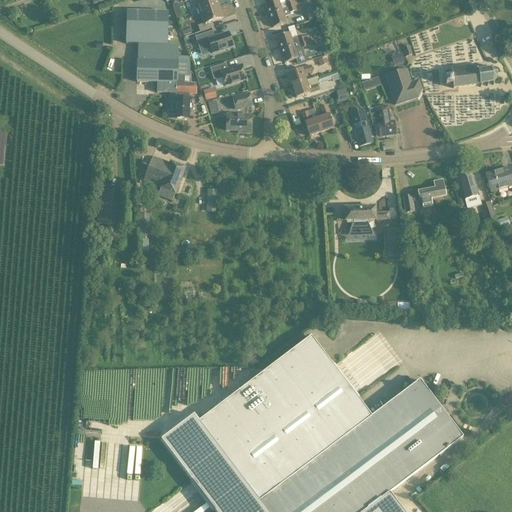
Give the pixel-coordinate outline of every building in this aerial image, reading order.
[(191,0),(189,1),(186,2),(189,8),(193,7),(194,9),(196,10),(198,10),(199,15),(220,8),(217,0),(211,0),(205,2),(204,0),(191,0)] [(271,0),(264,2),(268,15),(282,10),(278,0),(271,0)] [(287,9),(298,5),(297,0),(285,4),(287,9)] [(178,4),(172,6),(178,22),(184,20),(178,4)] [(298,5),(287,9),(282,10),(268,15),(273,28),(286,23),(284,18),(290,16),(290,14),(300,10),(299,9),(298,5)] [(319,18),(314,5),(305,8),(309,21),(319,18)] [(223,18),(220,8),(199,15),(203,25),(198,26),(200,33),(214,28),(212,22),(223,18)] [(175,112),(175,119),(188,120),(189,99),(189,95),(196,95),(196,84),(189,84),(189,79),(176,78),(177,62),(178,45),(167,45),(167,34),(172,34),(172,20),(167,20),(167,13),(127,12),(126,45),(137,45),(137,83),(157,84),(157,94),(168,94),(168,105),(170,105),(170,111),(175,112)] [(212,55),(233,48),(228,33),(214,38),(212,32),(195,37),(199,49),(209,46),(212,55)] [(276,38),(280,50),(310,41),(309,36),(298,39),(298,37),(291,39),(290,33),(276,38)] [(280,50),(284,63),(298,59),(298,58),(304,56),(301,49),(312,46),(310,41),(280,50)] [(409,47),(402,49),(405,58),(412,56),(409,47)] [(403,62),(400,54),(391,58),(394,66),(403,62)] [(319,67),(328,64),(326,58),(318,61),(319,67)] [(226,64),(210,69),(213,81),(222,78),(225,87),(246,81),(242,66),(227,70),(226,64)] [(288,74),(292,86),(306,81),(304,75),(313,72),(311,65),(302,69),(288,74)] [(479,71),(479,69),(477,69),(476,65),(450,69),(451,78),(445,79),(446,86),(452,85),(453,89),(493,84),(496,79),(495,73),(490,69),(479,71)] [(320,84),(332,80),(332,82),(339,80),(336,71),(318,78),(306,81),(292,86),(296,98),(310,94),(310,93),(319,91),(317,85),(319,84),(320,84)] [(406,71),(386,78),(395,106),(417,98),(417,97),(419,92),(421,91),(418,81),(411,84),(406,71)] [(365,91),(383,85),(380,76),(362,83),(365,91)] [(214,89),(203,91),(205,101),(216,99),(214,89)] [(349,101),(345,89),(336,92),(339,104),(349,101)] [(249,93),(231,97),(234,112),(252,108),(249,93)] [(322,117),(317,119),(321,133),(334,129),(329,115),(330,115),(327,106),(320,108),(322,117)] [(394,123),(390,123),(387,107),(375,109),(378,125),(379,137),(396,135),(394,123)] [(353,125),(354,125),(356,131),(355,132),(359,147),(372,144),(367,129),(366,129),(364,123),(365,122),(362,110),(350,114),(353,125)] [(307,112),(301,114),(304,123),(309,137),(321,133),(317,119),(311,121),(307,112)] [(226,132),(242,132),(242,134),(251,135),(251,116),(226,116),(226,132)] [(153,157),(144,181),(161,187),(160,189),(157,196),(172,202),(175,195),(185,168),(170,163),(153,157)] [(510,168),(485,175),(490,193),(511,186),(511,173),(510,168)] [(467,210),(481,206),(478,196),(477,197),(472,177),(459,181),(464,200),(467,210)] [(418,195),(411,196),(412,202),(420,201),(422,201),(423,208),(432,206),(431,200),(446,197),(443,180),(433,182),(434,189),(417,192),(418,195)] [(125,193),(99,191),(97,225),(122,227),(125,193)] [(411,196),(403,198),(406,214),(414,212),(412,202),(411,196)] [(489,202),(481,205),(486,220),(494,218),(489,202)] [(356,208),(344,208),(345,222),(354,221),(347,237),(375,236),(366,221),(375,221),(389,221),(389,212),(375,213),(375,208),(364,208),(363,206),(356,207),(356,208)] [(189,219),(172,213),(168,222),(185,228),(189,219)] [(138,227),(151,227),(150,214),(138,214),(138,227)] [(401,231),(390,231),(391,253),(402,253),(401,231)] [(371,417),(311,337),(198,422),(193,416),(162,439),(217,511),(405,511),(391,492),(464,437),(420,380),(371,417)] [(80,430),(80,447),(87,447),(86,448),(100,448),(101,430),(80,430)] [(129,457),(128,485),(142,486),(143,457),(129,457)]
